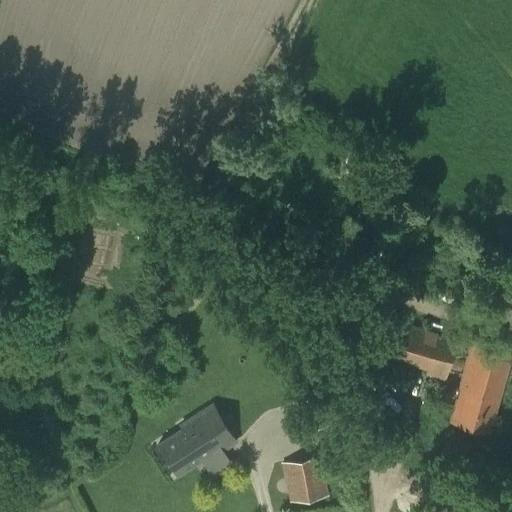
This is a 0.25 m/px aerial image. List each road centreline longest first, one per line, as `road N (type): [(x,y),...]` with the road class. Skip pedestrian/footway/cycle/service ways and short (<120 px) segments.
road 1 (track): [(0,115),(222,221),(323,289),(353,346),(368,420)]
road 2 (track): [(374,465),(501,511)]
